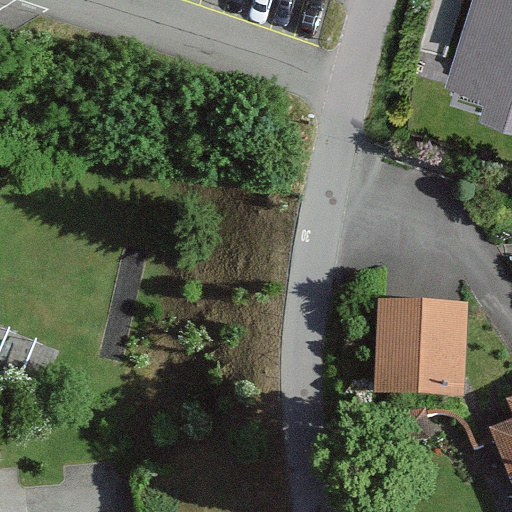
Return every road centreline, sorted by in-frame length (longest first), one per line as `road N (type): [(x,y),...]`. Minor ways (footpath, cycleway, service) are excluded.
road 1 (residential): [(343,85),(301,336),(318,511)]
road 2 (residential): [(343,85),(75,0)]
